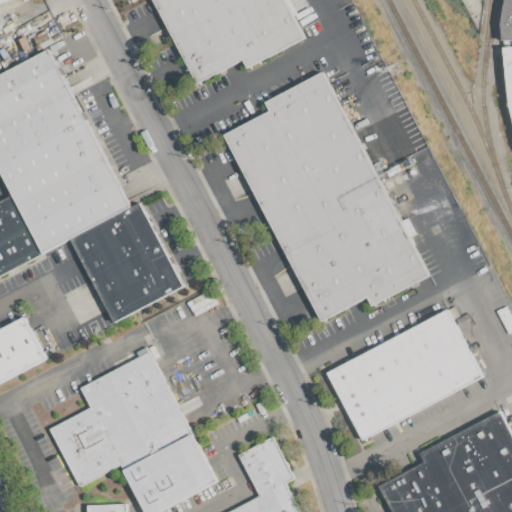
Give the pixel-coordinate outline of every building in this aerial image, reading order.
[(285,0),(307,39),(247,71),(240,58),(197,82),(152,0),(285,0)] [(511,0),(507,0),(500,36),(511,37),(511,0)] [(511,47),(502,49),(511,118),(511,120),(511,47)] [(0,275),(76,242),(111,321),(181,290),(142,202),(125,209),(54,50),(0,73),(0,169),(13,199),(0,204),(0,275)] [(263,100),(321,70),(430,276),(369,308),(365,298),(323,321),(224,134),(269,111),(263,100)] [(326,367),(357,437),(482,381),(451,312),(326,367)] [(0,381),(46,360),(25,318),(0,329),(0,381)] [(50,426),(77,486),(122,466),(143,511),(153,511),(214,485),(154,351),(79,385),(89,409),(50,426)] [(511,511),(511,435),(501,413),(418,450),(424,463),(380,483),(392,511),(511,511)] [(238,453),(259,499),(229,511),(299,511),(285,481),(292,478),(274,437),(238,453)]
